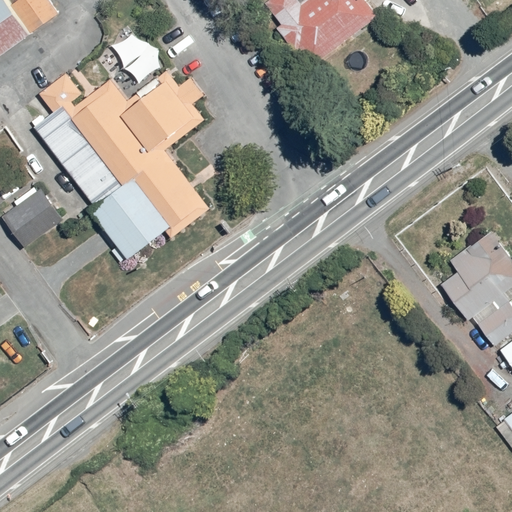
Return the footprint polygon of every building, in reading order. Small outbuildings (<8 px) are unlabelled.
[(0,0),(0,56),(59,15),(48,0),(19,0),(14,4),(12,0),(0,0)] [(268,0),(261,6),(309,68),(335,49),(378,15),(366,0),(268,0)] [(139,21),(109,44),(138,84),(169,61),(139,21)] [(182,85),(170,69),(129,100),(111,76),(91,92),(74,70),(41,94),(55,112),(38,125),(99,206),(94,210),(130,257),(176,222),(209,202),(162,143),(187,124),(192,130),(207,119),(194,102),(206,92),(194,76),(182,85)] [(67,217),(44,183),(3,211),(27,245),(67,217)] [(511,296),(511,254),(488,223),(469,238),(473,243),(452,259),(460,269),(444,282),(470,317),(473,315),(496,344),(511,331),(511,300),(510,298),(511,296)] [(511,412),(506,417),(511,424),(511,425),(503,432),(511,443),(511,412)] [(484,511),(465,486),(429,511),(484,511)]
